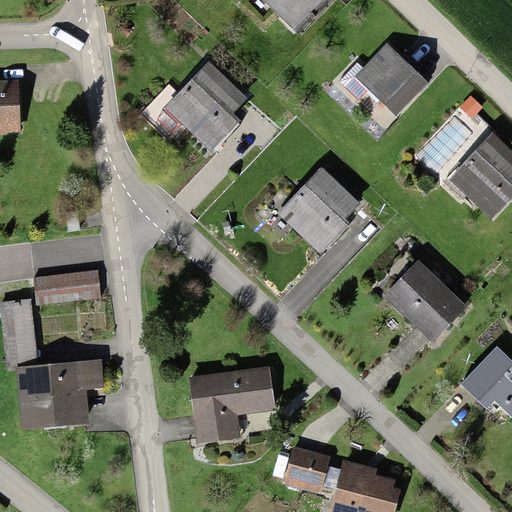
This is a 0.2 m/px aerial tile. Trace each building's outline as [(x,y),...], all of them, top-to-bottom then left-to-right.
[(256,0),(299,37),(331,0),(256,0)] [(384,53),(354,83),(394,123),(424,93),(384,53)] [(203,72),(163,114),(208,157),(233,130),(225,123),(240,107),(203,72)] [(0,88),(0,136),(13,136),(12,88),(0,88)] [(511,163),(490,143),(449,187),(488,223),(511,198),(511,192),(507,188),(511,181),(511,163)] [(323,180),(348,205),(355,199),(330,173),(323,180)] [(319,177),(279,218),(320,258),(345,233),(337,225),(353,210),(348,205),(323,180),(319,177)] [(411,274),(384,305),(430,345),(457,314),(411,274)] [(93,278),(31,284),(33,310),(96,304),(93,278)] [(30,309),(3,311),(6,369),(33,368),(30,309)] [(511,373),(492,356),(459,393),(485,416),(493,408),(511,424),(511,373)] [(79,374),(15,376),(16,431),(81,430),(79,374)] [(268,377),(186,385),(193,451),(241,446),(238,419),(272,416),(268,377)] [(325,465),(291,455),(282,487),(316,496),(325,465)] [(371,477),(340,469),(328,511),(388,511),(393,491),(369,485),(371,477)]
